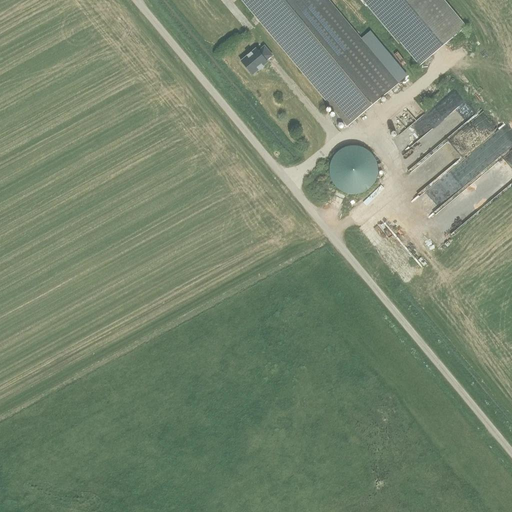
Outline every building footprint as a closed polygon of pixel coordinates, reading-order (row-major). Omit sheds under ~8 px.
[(325,0),(243,0),(348,126),(397,85),(325,0)] [(442,0),(364,0),(420,66),(466,27),(442,0)] [(267,63),(256,49),(241,62),(252,76),(259,70),(260,70),(263,67),(267,63)] [(355,195),(358,195),(362,194),(365,192),(368,191),(371,188),(373,186),(375,183),(377,180),(378,177),(378,173),(378,170),(378,166),(377,163),(376,160),(374,157),(372,154),(370,151),(367,149),(364,148),(361,146),(357,146),(354,145),(350,146),(347,146),(344,147),(341,149),(338,151),(335,153),(333,156),(331,159),(330,162),(329,166),(329,169),(329,173),(329,176),(330,179),(332,183),(334,185),(336,188),(339,190),(342,192),(345,194),(348,195),(352,195),(355,195)] [(441,202),(446,196),(441,192),(433,199),(432,198),(425,205),(433,213),(443,204),(441,202)]
